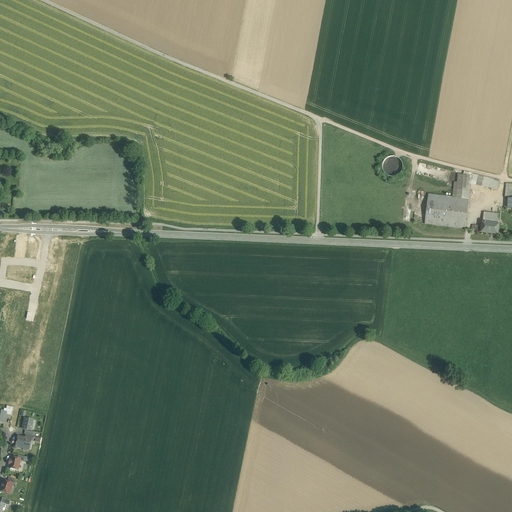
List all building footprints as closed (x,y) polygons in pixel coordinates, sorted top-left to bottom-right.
[(393,175),(403,168),(400,164),(401,164),(398,159),(395,161),(394,160),(391,161),(393,163),(394,162),(396,165),(389,169),(393,175)] [(495,179),(464,172),(464,175),(495,182),(495,179)] [(464,175),(458,174),(457,185),(454,185),(453,197),(461,198),(462,188),(464,175)] [(495,182),(464,175),(462,188),(470,189),(471,183),(497,189),(498,183),(495,182)] [(453,197),(428,194),(425,224),(465,229),(470,189),(462,188),(461,198),(453,197)] [(498,214),(484,213),(483,222),(497,224),(498,214)] [(497,224),(483,222),(482,228),(482,232),(498,234),(499,224),(497,224)] [(13,407),(7,406),(6,409),(4,408),(3,412),(6,412),(6,414),(11,416),(13,407)] [(33,420),(25,418),(22,429),(31,431),(33,420)] [(26,438),(18,436),(16,445),(15,444),(14,445),(13,447),(14,448),(16,449),(17,448),(18,447),(23,448),(24,450),(26,450),(28,449),(29,450),(31,441),(31,439),(26,438)] [(18,458),(11,457),(10,460),(9,464),(9,468),(18,470),(20,461),(20,459),(18,458)] [(7,482),(3,480),(0,490),(9,493),(12,483),(7,482)]
